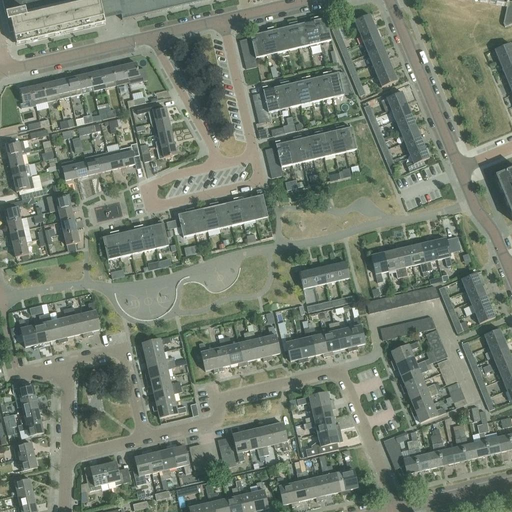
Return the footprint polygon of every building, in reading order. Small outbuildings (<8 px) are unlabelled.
[(7,12),(29,7),(28,3),(40,0),(3,0),(5,4),(2,4),(4,12),(7,12)] [(16,44),(98,25),(104,24),(98,0),(40,0),(28,3),(29,7),(7,12),(4,12),(5,15),(6,15),(8,25),(12,24),(16,44)] [(116,0),(122,21),(126,20),(212,0),(116,0)] [(467,0),(507,8),(503,25),(505,28),(511,24),(511,2),(507,2),(507,0),(467,0)] [(354,22),(359,34),(374,27),(370,16),(354,22)] [(314,19),(320,45),(331,42),(326,19),(319,21),(318,18),(314,19)] [(304,24),(309,47),(320,45),(314,19),(310,20),(311,23),(304,24)] [(292,24),(299,50),(309,47),(304,25),(298,26),(297,23),(292,24)] [(282,29),(288,52),(299,50),(292,24),(288,25),(289,28),(282,29)] [(359,34),(363,44),(379,38),(374,27),(359,34)] [(271,29),(277,55),(288,52),(282,29),(276,31),(275,28),(271,29)] [(261,35),(266,57),(277,55),(271,29),(267,30),(268,33),(261,35)] [(333,34),(337,43),(342,40),(339,32),(333,34)] [(253,51),(254,56),(255,60),(266,57),(261,35),(254,36),(254,33),(249,34),(250,39),(252,45),(253,51)] [(363,44),(367,55),(383,49),(379,38),(363,44)] [(239,42),(241,48),(252,45),(250,39),(239,42)] [(338,45),(341,53),(347,51),(343,43),(338,45)] [(241,48),(242,54),(253,51),(252,45),(241,48)] [(494,52),(499,63),(511,57),(511,49),(510,45),(494,52)] [(367,55),(372,66),(388,59),(383,49),(367,55)] [(242,54),(243,59),(254,56),(253,51),(242,54)] [(342,56),(346,64),(351,62),(348,54),(342,56)] [(243,59),(245,65),(256,62),(255,60),(254,56),(243,59)] [(511,57),(499,63),(503,74),(511,70),(511,57)] [(372,66),(376,77),(392,70),(388,59),(372,66)] [(245,65),(246,70),(246,71),(257,68),(256,62),(245,65)] [(136,64),(124,67),(127,80),(139,77),(136,64)] [(347,67),(350,75),(356,73),(352,64),(347,67)] [(124,67),(113,70),(117,87),(129,84),(127,80),(124,67)] [(113,70),(101,72),(105,90),(117,87),(113,70)] [(392,70),(376,77),(381,88),(397,82),(392,70)] [(511,70),(503,74),(508,85),(511,82),(511,70)] [(101,72),(89,75),(92,88),(93,93),(105,90),(101,72)] [(331,72),(327,73),(333,99),(344,96),(343,93),(352,91),(345,75),(339,76),(339,74),(332,76),(331,72)] [(317,79),(322,102),(333,99),(327,73),(323,74),(323,77),(317,79)] [(89,75),(78,78),(81,91),(92,88),(89,75)] [(351,78),(354,86),(360,84),(357,75),(351,78)] [(305,78),(311,104),(322,102),(317,79),(310,80),(310,77),(305,78)] [(78,78),(66,80),(69,93),(70,98),(82,95),(81,91),(78,78)] [(296,84),(301,107),(311,104),(305,78),(301,79),(302,83),(296,84)] [(66,80),(54,83),(57,96),(58,100),(70,98),(69,93),(66,80)] [(54,83),(43,86),(46,99),(47,103),(58,100),(57,96),(54,83)] [(274,89),(279,112),(290,109),(284,83),(280,85),(280,88),(274,89)] [(284,83),(290,109),(301,107),(296,84),(289,86),(288,83),(284,83)] [(34,101),(35,106),(47,103),(46,99),(43,86),(31,88),(34,101)] [(356,89),(359,98),(365,95),(361,87),(356,89)] [(22,104),(34,101),(31,88),(19,91),(22,104)] [(266,105),(267,111),(268,114),(279,112),(274,89),(267,91),(266,88),(262,89),(263,94),(265,100),(266,105)] [(386,99),(390,111),(406,104),(401,93),(386,99)] [(252,96),(254,102),(265,100),(263,94),(252,96)] [(144,99),(132,101),(134,107),(145,104),(144,99)] [(254,102),(255,108),(266,105),(265,100),(254,102)] [(390,111),(395,122),(411,115),(406,104),(390,111)] [(255,108),(256,113),(267,111),(266,105),(255,108)] [(151,125),(155,124),(155,123),(168,120),(165,109),(152,112),(148,113),(151,125)] [(365,112),(368,120),(374,118),(371,109),(365,112)] [(384,115),(376,118),(378,124),(386,121),(384,115)] [(395,122),(399,133),(415,126),(411,115),(395,122)] [(268,116),(257,119),(259,125),(270,122),(268,116)] [(79,119),(81,126),(89,124),(87,117),(79,119)] [(171,132),(168,120),(155,123),(155,124),(151,125),(151,128),(153,129),(155,136),(158,136),(158,135),(171,132)] [(370,123),(373,131),(379,129),(375,120),(370,123)] [(41,129),(39,123),(27,126),(29,132),(41,129)] [(100,125),(89,127),(91,134),(101,132),(100,125)] [(399,133),(404,144),(420,137),(415,126),(399,133)] [(91,134),(89,127),(79,130),(81,137),(91,134)] [(340,128),(346,154),(357,151),(352,128),(345,130),(344,127),(340,128)] [(330,134),(335,156),(346,154),(340,128),(335,129),(336,132),(330,134)] [(30,134),(31,140),(37,139),(48,136),(47,131),(30,134)] [(374,133),(377,142),(383,139),(380,131),(374,133)] [(155,143),(156,148),(161,147),(160,147),(174,144),(171,132),(158,135),(158,136),(159,142),(155,143)] [(318,133),(324,158),(335,156),(330,134),(323,135),(322,132),(318,133)] [(308,138),(313,161),(324,158),(318,133),(314,134),(314,137),(308,138)] [(297,138),(303,163),(313,161),(308,138),(301,140),(301,137),(297,138)] [(404,144),(408,155),(424,148),(420,137),(404,144)] [(287,144),(292,166),(303,163),(297,138),(293,139),(293,142),(287,144)] [(279,160),(280,165),(281,168),(292,166),(287,144),(280,145),(279,142),(275,143),(276,148),(277,154),(279,160)] [(379,144),(382,153),(388,150),(384,142),(379,144)] [(5,146),(8,159),(21,155),(26,154),(32,153),(31,149),(28,149),(25,150),(23,143),(18,143),(5,146)] [(131,148),(119,150),(123,168),(135,165),(133,158),(139,156),(136,144),(130,146),(131,148)] [(174,144),(160,147),(161,147),(156,148),(159,160),(163,159),(176,156),(174,144)] [(265,151),(266,157),(277,154),(276,148),(265,151)] [(424,148),(408,155),(412,163),(406,165),(409,173),(409,174),(425,167),(423,162),(429,159),(424,148)] [(148,149),(141,151),(144,164),(151,162),(148,149)] [(112,171),(123,168),(119,150),(108,153),(112,171)] [(108,153),(96,156),(100,174),(112,171),(108,153)] [(383,155),(387,164),(392,161),(389,153),(383,155)] [(266,157),(268,162),(279,160),(277,154),(266,157)] [(8,159),(11,170),(24,167),(21,155),(8,159)] [(84,159),(85,163),(86,163),(89,176),(100,174),(96,156),(84,159)] [(268,162),(269,168),(280,165),(279,160),(268,162)] [(77,179),(74,166),(73,166),(72,162),(60,165),(65,182),(77,179)] [(85,163),(74,166),(77,179),(89,176),(86,163),(85,163)] [(269,168),(270,173),(281,171),(281,168),(280,165),(269,168)] [(388,167),(391,175),(397,173),(393,165),(388,167)] [(11,170),(13,181),(26,178),(27,179),(31,177),(28,166),(24,167),(11,170)] [(511,169),(495,177),(511,218),(511,169)] [(281,171),(270,173),(272,179),(283,177),(281,171)] [(26,178),(13,181),(16,193),(34,189),(31,177),(27,179),(26,178)] [(32,193),(33,199),(48,195),(47,189),(32,193)] [(20,195),(22,201),(33,199),(32,193),(20,195)] [(258,198),(250,200),(255,222),(268,219),(262,194),(257,195),(258,198)] [(55,200),(58,212),(71,209),(68,197),(55,200)] [(33,199),(22,201),(23,207),(34,204),(33,199)] [(242,199),(238,200),(243,225),(255,222),(250,200),(243,202),(242,199)] [(234,204),(226,205),(231,228),(243,225),(238,200),(233,201),(234,204)] [(218,204),(214,205),(219,231),(231,228),(226,205),(219,207),(218,204)] [(210,210),(202,211),(207,233),(219,231),(214,205),(209,206),(210,210)] [(4,212),(7,224),(20,221),(18,209),(4,212)] [(58,212),(61,223),(74,220),(71,209),(58,212)] [(194,210),(190,211),(196,236),(207,233),(202,211),(195,213),(194,210)] [(196,236),(190,211),(185,212),(186,215),(178,217),(183,239),(196,236)] [(33,219),(22,223),(23,227),(34,223),(33,219)] [(61,223),(64,235),(77,232),(74,220),(61,223)] [(7,224),(10,235),(23,232),(20,221),(7,224)] [(159,226),(151,228),(156,250),(169,247),(163,222),(158,223),(159,226)] [(167,224),(169,231),(177,229),(176,222),(167,224)] [(143,227),(138,228),(144,253),(156,250),(151,228),(143,230),(143,227)] [(135,232),(127,234),(132,256),(144,253),(138,228),(134,229),(135,232)] [(10,235),(13,247),(26,244),(23,232),(10,235)] [(77,232),(64,235),(66,247),(80,244),(77,232)] [(119,233),(114,234),(120,259),(132,256),(127,234),(119,236),(119,233)] [(120,259),(114,234),(110,235),(111,238),(102,240),(108,262),(120,259)] [(437,238),(432,239),(437,261),(444,260),(446,268),(452,267),(450,258),(446,240),(438,242),(437,238)] [(428,244),(421,246),(427,273),(432,271),(430,263),(437,261),(432,239),(427,240),(428,244)] [(26,244),(13,247),(15,259),(28,256),(26,244)] [(412,244),(407,245),(412,267),(420,265),(422,274),(427,273),(421,246),(413,247),(412,244)] [(403,250),(396,251),(402,278),(407,277),(405,269),(412,267),(407,245),(403,246),(403,250)] [(387,249),(382,250),(388,273),(395,271),(397,280),(402,278),(396,251),(388,253),(387,249)] [(388,273),(382,250),(378,251),(379,255),(371,257),(375,275),(377,284),(383,283),(381,274),(388,273)] [(346,263),(334,265),(338,282),(350,280),(346,263)] [(334,265),(322,268),(326,285),(338,282),(334,265)] [(322,268),(311,271),(315,288),(326,285),(322,268)] [(315,288),(311,271),(299,273),(303,290),(315,288)] [(461,281),(465,292),(481,285),(476,274),(461,281)] [(465,292),(470,303),(485,296),(481,285),(465,292)] [(434,287),(428,289),(431,300),(439,299),(434,287)] [(438,289),(443,301),(449,299),(444,287),(438,289)] [(428,289),(422,290),(425,302),(431,300),(428,289)] [(417,291),(411,293),(414,304),(419,303),(417,291)] [(411,293),(406,294),(408,306),(414,304),(411,293)] [(406,294),(400,295),(402,307),(408,306),(406,294)] [(400,295),(394,297),(397,308),(402,307),(400,295)] [(470,303),(474,314),(490,308),(485,296),(470,303)] [(353,297),(342,300),(343,306),(355,303),(353,297)] [(394,297),(389,298),(391,310),(397,308),(394,297)] [(389,298),(383,299),(386,311),(391,310),(389,298)] [(383,299),(377,301),(380,313),(386,311),(383,299)] [(342,300),(330,302),(332,308),(343,306),(342,300)] [(377,301),(372,302),(374,314),(380,313),(377,301)] [(444,304),(447,312),(454,310),(450,301),(444,304)] [(330,302),(321,304),(323,310),(332,308),(330,302)] [(89,314),(82,316),(88,338),(93,336),(91,333),(100,331),(95,313),(93,304),(88,305),(89,314)] [(318,305),(310,307),(311,313),(320,311),(318,305)] [(74,308),(68,310),(74,337),(83,335),(83,339),(88,338),(82,316),(75,317),(74,308)] [(490,308),(474,314),(479,325),(495,319),(490,308)] [(65,320),(57,322),(63,344),(68,342),(67,339),(74,337),(68,310),(63,311),(65,320)] [(449,315),(452,323),(458,321),(455,312),(449,315)] [(49,314),(43,316),(50,343),(58,341),(58,345),(63,344),(57,322),(51,323),(49,314)] [(40,326),(33,328),(38,349),(43,348),(42,345),(50,343),(43,316),(38,317),(40,326)] [(347,330),(353,352),(357,351),(357,347),(365,345),(360,327),(358,318),(353,319),(354,328),(347,330)] [(431,318),(425,319),(428,331),(436,329),(431,318)] [(425,319),(419,320),(422,332),(428,331),(425,319)] [(38,349),(33,328),(26,329),(24,320),(18,322),(20,331),(24,349),(33,347),(34,350),(38,349)] [(419,320),(414,322),(417,333),(422,332),(419,320)] [(333,324),(339,351),(347,349),(348,353),(353,352),(347,330),(340,331),(338,322),(333,324)] [(414,322),(408,323),(411,335),(413,334),(417,333),(414,322)] [(408,323),(403,324),(405,336),(411,335),(408,323)] [(323,336),(328,358),(333,357),(332,353),(339,351),(333,324),(328,325),(330,334),(323,336)] [(403,324),(397,326),(400,337),(405,336),(403,324)] [(453,326),(457,335),(463,332),(459,324),(453,326)] [(397,326),(391,327),(394,339),(400,337),(397,326)] [(391,327),(386,329),(388,340),(394,339),(391,327)] [(269,337),(263,339),(268,362),(273,361),(272,357),(280,355),(274,330),(274,328),(268,329),(269,337)] [(308,329),(315,357),(323,355),(324,359),(328,358),(323,336),(316,337),(314,328),(308,329)] [(305,340),(298,341),(303,364),(309,362),(308,358),(315,357),(308,329),(303,330),(305,340)] [(380,330),(383,341),(388,340),(386,329),(380,330)] [(483,336),(488,348),(504,342),(499,330),(483,336)] [(425,335),(427,341),(438,336),(436,331),(425,335)] [(248,334),(255,361),(263,359),(264,363),(268,362),(263,339),(255,341),(253,332),(248,334)] [(238,345),(243,368),(248,367),(247,362),(255,361),(248,334),(243,335),(245,343),(238,345)] [(290,334),(284,336),(284,337),(287,351),(290,363),(298,361),(299,365),(303,364),(298,341),(291,343),(290,334)] [(427,341),(429,346),(441,341),(438,336),(427,341)] [(140,354),(141,358),(163,353),(162,346),(170,344),(169,338),(142,345),(144,353),(140,354)] [(223,339),(229,366),(238,364),(239,368),(243,368),(238,345),(231,346),(229,338),(223,339)] [(220,349),(213,350),(218,373),(223,372),(222,368),(229,366),(223,339),(218,340),(220,349)] [(429,346),(432,351),(443,347),(441,341),(429,346)] [(390,362),(392,366),(413,357),(410,351),(419,348),(417,342),(391,353),(394,361),(390,362)] [(488,348),(493,359),(508,352),(504,342),(488,348)] [(218,373),(213,350),(206,352),(204,344),(199,345),(200,353),(204,372),(213,370),(214,374),(218,373)] [(463,349),(466,357),(472,355),(469,346),(463,349)] [(432,351),(434,357),(445,352),(443,347),(432,351)] [(445,352),(434,357),(436,363),(447,358),(445,352)] [(493,359),(497,370),(511,363),(511,361),(508,352),(493,359)] [(146,362),(148,370),(175,363),(174,358),(165,360),(163,353),(141,358),(142,363),(146,362)] [(398,369),(400,376),(426,366),(424,362),(416,365),(413,357),(392,366),(394,371),(398,369)] [(467,360),(470,368),(476,366),(473,357),(467,360)] [(437,364),(439,370),(450,365),(448,360),(437,364)] [(145,375),(147,383),(169,378),(167,371),(176,369),(176,368),(175,364),(175,363),(148,370),(146,370),(145,375)] [(511,363),(497,370),(502,381),(511,376),(511,363)] [(439,370),(441,375),(453,371),(450,365),(439,370)] [(400,386),(401,390),(422,381),(420,375),(428,372),(426,366),(400,376),(404,384),(400,386)] [(472,371),(475,379),(481,376),(478,368),(472,371)] [(441,375),(443,381),(455,376),(453,371),(441,375)] [(455,376),(443,381),(446,386),(457,382),(455,376)] [(511,376),(502,381),(506,392),(511,389),(511,376)] [(151,386),(153,395),(181,388),(179,383),(171,385),(169,378),(147,383),(147,387),(151,386)] [(482,379),(476,381),(479,390),(485,387),(482,379)] [(407,393),(410,400),(436,390),(434,385),(425,389),(422,381),(401,390),(403,394),(407,393)] [(446,388),(449,394),(460,389),(458,383),(446,388)] [(20,402),(36,398),(33,387),(23,389),(22,384),(12,386),(16,403),(20,402)] [(151,403),(152,408),(175,403),(173,396),(182,394),(181,388),(153,395),(155,402),(151,403)] [(449,394),(451,399),(462,394),(460,389),(449,394)] [(409,409),(411,413),(432,405),(429,398),(438,395),(436,390),(410,400),(413,408),(409,409)] [(487,390),(480,392),(484,401),(490,398),(487,390)] [(327,394),(296,401),(298,406),(309,404),(311,411),(334,405),(333,401),(329,402),(327,394)] [(451,399),(453,404),(464,400),(462,394),(451,399)] [(20,402),(23,414),(38,410),(36,398),(20,402)] [(464,400),(453,404),(455,410),(467,405),(464,400)] [(491,401),(485,404),(489,412),(495,410),(491,401)] [(175,403),(152,408),(153,412),(157,411),(159,420),(187,413),(185,408),(176,410),(175,403)] [(305,425),(333,419),(331,411),(335,410),(334,405),(311,411),(313,418),(304,420),(305,425)] [(432,405),(411,413),(413,418),(416,416),(420,424),(437,417),(445,414),(443,409),(435,412),(432,405)] [(473,423),(478,422),(481,421),(479,414),(478,414),(477,408),(470,410),(473,423)] [(21,426),(26,425),(41,422),(38,410),(23,414),(25,420),(20,421),(21,426)] [(479,414),(481,421),(484,434),(488,433),(486,425),(487,425),(484,413),(479,414)] [(315,428),(317,435),(339,430),(338,426),(335,426),(333,419),(305,425),(306,430),(315,428)] [(474,445),(477,459),(489,457),(485,442),(483,434),(484,434),(481,421),(478,422),(478,426),(477,427),(479,435),(478,435),(480,443),(474,445)] [(41,422),(26,425),(28,437),(44,434),(41,422)] [(273,423),(268,424),(273,446),(274,450),(282,449),(283,453),(289,452),(282,424),(273,426),(273,423)] [(264,429),(257,430),(263,457),(268,456),(266,448),(273,446),(268,424),(263,425),(264,429)] [(248,428),(244,429),(249,452),(256,450),(258,459),(263,457),(257,430),(249,432),(248,428)] [(249,452),(244,429),(239,430),(240,434),(232,436),(238,463),(244,462),(242,453),(249,452)] [(342,443),(339,430),(317,435),(318,443),(316,443),(311,447),(312,449),(306,451),(307,458),(338,451),(336,444),(342,443)] [(459,431),(465,462),(477,459),(474,445),(467,446),(466,438),(465,438),(463,430),(459,431)] [(451,450),(454,465),(465,462),(459,431),(454,433),(455,440),(455,441),(457,448),(451,450)] [(437,445),(439,453),(442,467),(454,465),(451,450),(444,451),(443,444),(442,444),(440,436),(435,437),(437,445)] [(497,439),(500,454),(511,451),(509,437),(497,439)] [(395,438),(384,443),(387,448),(397,443),(395,438)] [(217,442),(219,447),(230,445),(229,439),(217,442)] [(485,442),(489,457),(500,454),(497,439),(485,442)] [(417,441),(412,442),(419,473),(431,470),(427,455),(421,457),(419,449),(418,450),(417,441)] [(405,466),(402,467),(404,475),(407,474),(407,476),(419,473),(412,442),(407,443),(409,451),(410,459),(404,461),(405,466)] [(387,448),(389,453),(399,449),(397,443),(387,448)] [(14,449),(16,461),(35,457),(32,445),(14,449)] [(176,445),(171,446),(176,469),(183,467),(185,476),(191,474),(185,448),(177,450),(176,445)] [(219,447),(220,453),(231,450),(230,445),(219,447)] [(167,452),(160,453),(166,480),(171,479),(169,471),(176,469),(171,446),(166,448),(167,452)] [(189,448),(190,454),(202,451),(201,446),(189,448)] [(389,453),(391,459),(402,454),(399,449),(389,453)] [(220,453),(221,458),(233,456),(231,450),(220,453)] [(151,451),(147,452),(152,475),(159,473),(161,481),(166,480),(160,453),(152,455),(151,451)] [(190,454),(192,460),(203,457),(202,451),(190,454)] [(152,475),(147,452),(142,453),(143,457),(134,459),(139,478),(142,491),(147,490),(144,476),(152,475)] [(347,453),(336,454),(336,462),(348,462),(347,453)] [(439,453),(427,455),(431,470),(442,467),(439,453)] [(391,459),(393,464),(404,459),(402,454),(391,459)] [(221,458),(223,464),(234,462),(233,456),(221,458)] [(35,457),(16,461),(18,466),(21,466),(22,472),(38,469),(35,457)] [(192,460),(193,465),(205,463),(203,457),(192,460)] [(396,470),(402,467),(405,466),(404,461),(404,459),(393,464),(396,470)] [(107,485),(103,466),(102,462),(97,463),(98,468),(90,469),(92,478),(86,479),(89,493),(101,490),(100,486),(107,485)] [(234,462),(223,464),(224,470),(235,467),(234,462)] [(348,472),(341,474),(346,496),(350,495),(350,491),(357,489),(356,483),(353,471),(351,462),(346,464),(348,472)] [(116,463),(103,466),(107,485),(115,483),(116,486),(131,483),(128,469),(118,472),(116,463)] [(193,465),(194,471),(206,468),(205,463),(193,465)] [(332,467),(326,468),(332,495),(340,493),(341,497),(346,496),(341,474),(333,476),(332,467)] [(206,468),(194,471),(196,477),(207,474),(206,468)] [(323,478),(316,480),(321,502),(326,501),(325,497),(332,495),(326,468),(321,469),(323,478)] [(307,473),(301,474),(308,501),(316,499),(317,503),(321,502),(316,480),(309,481),(307,473)] [(298,484),(291,485),(296,508),(301,507),(300,503),(308,501),(301,474),(296,475),(298,484)] [(11,495),(12,499),(18,497),(17,497),(33,493),(30,481),(28,481),(27,478),(14,481),(15,485),(16,491),(11,495)] [(296,508),(291,485),(284,487),(282,479),(277,480),(279,488),(283,507),(291,505),(292,509),(296,508)] [(258,493),(251,495),(255,511),(261,511),(268,510),(262,484),(257,485),(258,493)] [(242,488),(237,489),(242,511),(255,511),(251,495),(244,496),(242,488)] [(234,499),(227,500),(229,511),(242,511),(237,489),(232,490),(234,499)] [(169,492),(154,495),(156,502),(170,499),(169,493),(169,492)] [(17,497),(18,497),(20,508),(36,505),(33,493),(17,497)] [(217,494),(212,495),(215,511),(229,511),(227,500),(219,502),(217,494)] [(209,505),(201,506),(202,511),(215,511),(212,495),(207,496),(209,505)] [(202,511),(201,506),(194,508),(192,499),(187,501),(189,511),(202,511)] [(133,506),(134,511),(148,509),(146,503),(133,506)]
